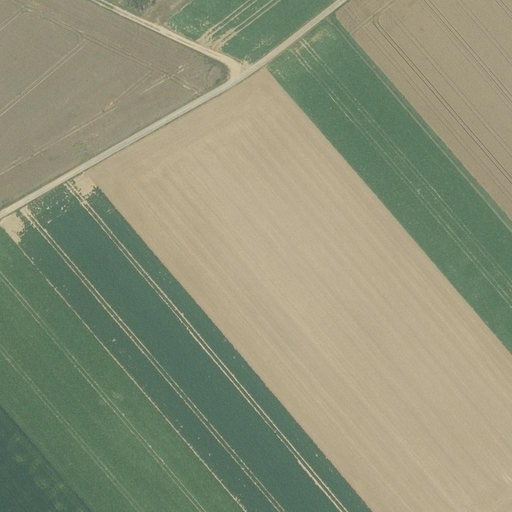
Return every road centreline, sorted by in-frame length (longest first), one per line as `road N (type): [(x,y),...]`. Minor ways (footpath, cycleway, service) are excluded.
road 1 (track): [(0,216),(248,72),(345,0)]
road 2 (track): [(511,229),(328,13)]
road 3 (track): [(248,72),(149,26),(180,0)]
road 4 (track): [(0,407),(89,511)]
